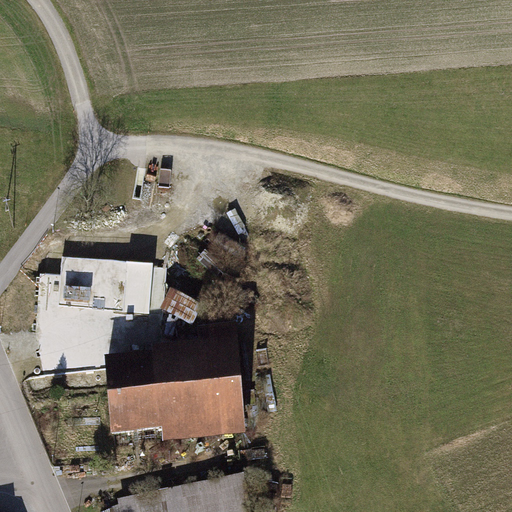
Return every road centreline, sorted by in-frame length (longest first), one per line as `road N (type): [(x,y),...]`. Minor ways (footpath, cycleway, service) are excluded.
road 1 (track): [(0,281),(88,158),(146,149),(240,155),(511,218)]
road 2 (track): [(37,0),(82,105),(88,158)]
road 3 (track): [(133,351),(16,356),(0,364)]
